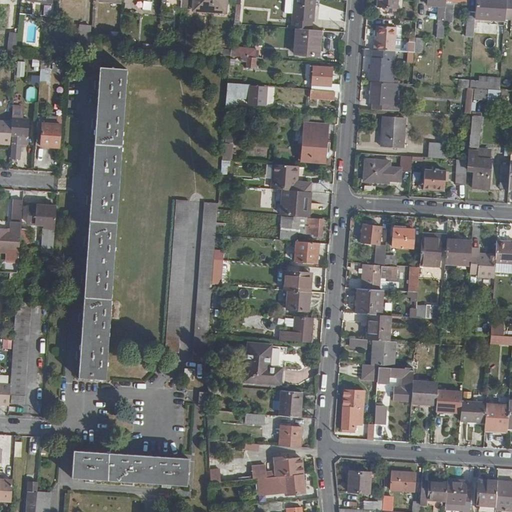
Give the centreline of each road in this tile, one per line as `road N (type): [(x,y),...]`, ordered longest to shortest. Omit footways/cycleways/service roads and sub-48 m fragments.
road 1 (residential): [(322,447),(341,202)]
road 2 (residential): [(341,202),(356,0)]
road 3 (residential): [(511,459),(322,447)]
road 4 (residential): [(511,213),(341,202)]
